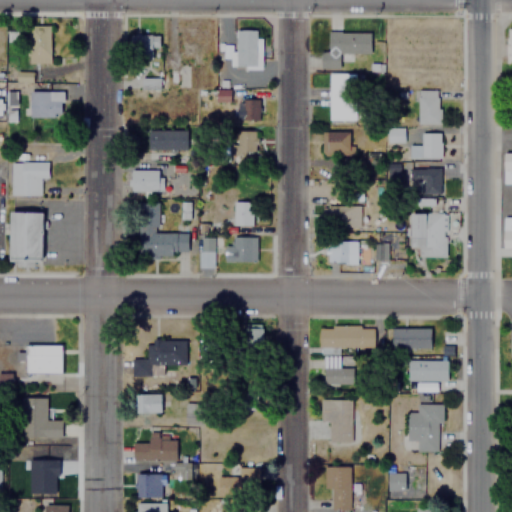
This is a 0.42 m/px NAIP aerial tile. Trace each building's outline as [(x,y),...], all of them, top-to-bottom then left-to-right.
[(49,64),(49,26),(28,26),(28,64),(49,64)] [(511,248),(500,248),(500,217),(511,217),(511,183),(501,183),(501,152),(511,152),(511,62),(507,62),(507,27),(511,27),(511,248)] [(233,66),(255,66),(255,29),(233,29),(233,66)] [(339,54),(369,54),(369,31),(327,31),(327,51),(319,51),(320,68),(339,68),(339,54)] [(157,35),(129,35),(129,56),(157,56),(157,35)] [(18,81),(34,81),(34,71),(18,71),(18,81)] [(354,73),(327,73),(327,120),(354,120),(354,73)] [(162,89),(162,78),(143,77),(142,89),(162,89)] [(232,101),(232,89),(218,88),(217,101),(232,101)] [(415,123),(437,123),(437,89),(415,89),(415,123)] [(61,91),(28,91),(28,117),(61,117),(61,91)] [(250,120),(250,99),(235,99),(235,120),(250,120)] [(186,130),(145,130),(145,152),(186,152),(186,130)] [(255,131),(235,131),(235,152),(255,152),(255,131)] [(348,155),(348,132),(321,132),(321,155),(348,155)] [(419,144),(408,144),(408,158),(439,158),(439,132),(419,132),(419,144)] [(39,179),(47,179),(47,161),(9,161),(9,196),(39,196),(39,179)] [(439,168),(407,168),(407,192),(439,192),(439,168)] [(130,169),(130,192),(159,192),(159,169),(130,169)] [(360,200),(360,191),(343,191),(343,200),(360,200)] [(231,225),(252,225),(252,201),(231,201),(231,225)] [(138,202),(138,253),(187,252),(187,228),(158,229),(158,202),(138,202)] [(359,227),(359,206),(328,206),(328,227),(359,227)] [(42,213),(9,212),(8,262),(42,263),(42,213)] [(416,256),(445,257),(445,212),(408,212),(408,247),(416,247),(416,256)] [(226,235),(226,262),(255,262),(255,235),(226,235)] [(330,242),(330,265),(357,265),(357,258),(364,258),(364,242),(330,242)] [(372,347),(372,325),(317,325),(317,347),(372,347)] [(429,327),(390,327),(390,347),(429,347),(429,327)] [(261,329),(240,329),(240,353),(261,353),(261,329)] [(184,365),(184,339),(131,339),(131,376),(151,375),(151,368),(160,368),(160,365),(184,365)] [(200,339),(200,358),(227,358),(227,339),(200,339)] [(22,372),(60,372),(60,344),(22,344),(22,372)] [(351,384),(351,366),(334,366),(334,357),(321,357),(321,384),(351,384)] [(445,380),(445,360),(406,360),(406,380),(445,380)] [(160,412),(160,393),(137,393),(137,412),(160,412)] [(22,396),(22,434),(47,434),(47,396),(22,396)] [(349,398),(320,399),(320,423),(326,423),(326,441),(350,441),(349,398)] [(183,424),(202,424),(202,402),(183,402),(183,424)] [(438,403),(406,402),(406,440),(415,441),(414,450),(438,450),(438,403)] [(173,461),(172,479),(188,479),(188,462),(175,462),(175,437),(132,437),(131,460),(173,461)] [(30,492),(56,492),(56,475),(61,475),(61,459),(30,459),(30,492)] [(322,489),(330,489),(330,509),(348,509),(348,465),(322,465),(322,489)] [(133,472),(133,498),(163,498),(163,472),(133,472)] [(402,472),(386,472),(386,489),(402,489),(402,472)] [(69,511),(69,503),(44,504),(43,511),(69,511)] [(165,511),(165,503),(134,503),(134,511),(165,511)]
